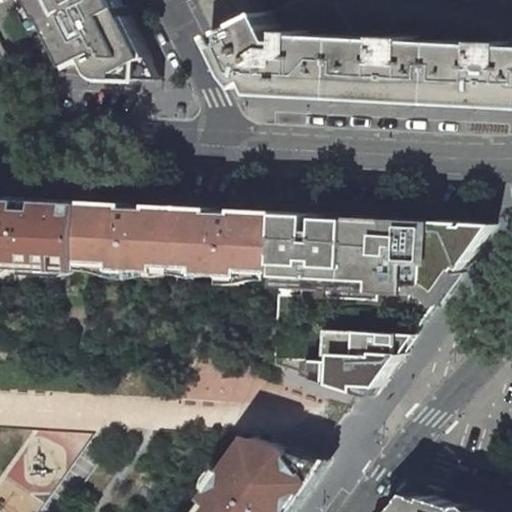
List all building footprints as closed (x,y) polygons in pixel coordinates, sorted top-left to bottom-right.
[(141,35),(123,0),(78,0),(53,17),(58,27),(36,38),(52,68),(73,56),(77,64),(82,62),(86,70),(141,35)] [(52,14),(53,17),(78,0),(40,0),(49,16),(52,14)] [(295,45),(292,45),(275,10),(225,35),(240,64),(247,62),(252,72),(263,67),(273,87),(409,94),(499,98),(511,98),(511,39),(489,39),(489,42),(422,38),(422,35),(392,34),(392,37),(312,33),(312,29),(296,29),(295,45)] [(164,80),(141,35),(86,70),(89,73),(95,76),(164,80)] [(53,268),(90,271),(90,260),(93,216),(71,215),(71,212),(60,211),(61,199),(0,196),(0,265),(17,267),(17,262),(17,258),(26,259),(26,263),(48,264),(53,268)] [(93,216),(94,201),(61,199),(60,211),(71,212),(71,215),(93,216)] [(93,216),(90,260),(122,262),(122,268),(168,270),(168,264),(206,266),(206,272),(279,276),(279,270),(283,271),(287,211),(245,209),(245,212),(218,210),(219,208),(161,205),(161,207),(133,206),(133,203),(94,201),(93,216)] [(287,211),(283,271),(278,364),(374,396),(383,385),(385,387),(408,354),(409,333),(417,334),(441,301),(444,303),(468,271),(464,269),(467,265),(470,267),(501,225),(493,224),(475,221),(473,224),(467,224),(469,221),(443,219),(442,227),(396,224),(396,220),(391,220),(391,221),(345,218),(346,217),(326,216),(326,229),(318,229),(319,213),(287,211)] [(53,268),(48,264),(26,263),(26,259),(17,258),(17,262),(17,267),(34,268),(53,268)] [(77,340),(77,350),(86,350),(86,340),(77,340)] [(294,511),(332,460),(257,437),(205,510),(203,511),(294,511)] [(490,511),(435,495),(407,503),(398,511),(416,511),(431,508),(443,511),(490,511)]
